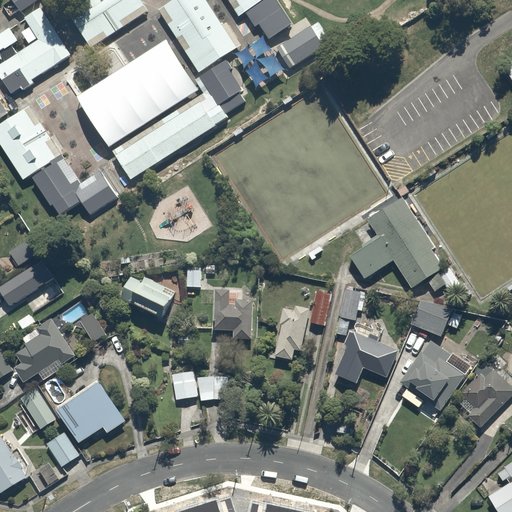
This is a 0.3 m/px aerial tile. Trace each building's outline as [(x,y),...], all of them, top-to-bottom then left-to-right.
[(36,0),(12,0),(21,11),(36,0)] [(80,0),(65,10),(91,48),(148,10),(140,0),(80,0)] [(221,25),(205,0),(172,0),(159,9),(199,72),(241,45),(227,22),(221,25)] [(228,0),(238,16),(245,12),(261,0),(228,0)] [(292,24),(276,0),(261,0),(245,12),(255,27),(258,24),(269,39),(292,24)] [(72,54),(40,7),(24,17),(39,39),(0,64),(0,76),(11,93),(21,87),(23,90),(33,83),(32,80),(72,54)] [(290,69),(324,47),(311,26),(276,48),(290,69)] [(0,50),(17,40),(9,28),(0,33),(0,50)] [(231,67),(226,59),(199,77),(195,80),(203,93),(208,90),(217,105),(220,103),(226,112),(244,100),(238,92),(242,89),(229,69),(231,67)] [(511,89),(511,59),(498,69),(511,89)] [(217,105),(208,90),(203,93),(112,151),(130,180),(228,117),(226,112),(220,103),(217,105)] [(61,153),(29,105),(0,124),(0,143),(23,179),(49,161),(61,153)] [(81,183),(61,153),(49,161),(51,164),(32,177),(50,205),(53,203),(60,214),(80,200),(90,214),(116,196),(99,171),(81,183)] [(435,247),(402,198),(367,219),(377,235),(350,256),(364,278),(393,260),(412,288),(443,268),(431,250),(435,247)] [(34,257),(24,240),(7,251),(17,268),(34,257)] [(49,278),(36,259),(0,283),(0,295),(0,296),(7,306),(49,278)] [(202,267),(187,267),(187,287),(201,287),(202,267)] [(142,282),(131,277),(121,298),(163,318),(176,292),(144,277),(142,282)] [(251,338),(253,298),(236,297),(236,289),(209,287),(207,327),(230,328),(230,337),(251,338)] [(374,294),(343,287),(332,332),(345,335),(349,319),(355,320),(357,311),(369,314),(374,294)] [(325,325),(332,294),(313,290),(308,308),(294,305),(293,312),(281,309),(271,355),(290,359),(292,349),(301,350),(307,321),(325,325)] [(417,296),(406,323),(439,337),(445,323),(456,328),(462,315),(417,296)] [(91,311),(77,320),(92,343),(105,335),(91,311)] [(72,356),(49,318),(20,336),(25,344),(10,353),(16,362),(10,366),(21,384),(38,374),(35,370),(57,357),(60,363),(72,356)] [(385,376),(397,349),(380,341),(382,336),(367,328),(364,335),(352,329),(331,373),(353,383),(362,365),(385,376)] [(438,413),(464,373),(445,360),(449,355),(425,339),(398,380),(427,399),(424,404),(438,413)] [(0,375),(10,370),(1,354),(0,353),(0,375)] [(480,429),(511,391),(511,381),(500,371),(505,366),(495,357),(481,373),(477,370),(458,393),(472,405),(463,416),(480,429)] [(194,368),(169,372),(173,401),(196,397),(197,401),(231,396),(227,370),(195,375),(194,368)] [(124,420),(92,377),(50,409),(77,445),(99,428),(104,435),(124,420)] [(55,420),(33,385),(15,397),(37,432),(55,420)] [(80,454),(62,430),(43,444),(60,468),(80,454)] [(0,493),(26,476),(0,437),(0,493)] [(511,511),(511,457),(499,465),(508,480),(485,494),(495,511),(511,511)] [(59,476),(48,462),(34,472),(45,486),(59,476)] [(281,511),(279,503),(247,511),(238,511),(235,498),(205,506),(206,511),(281,511)]
